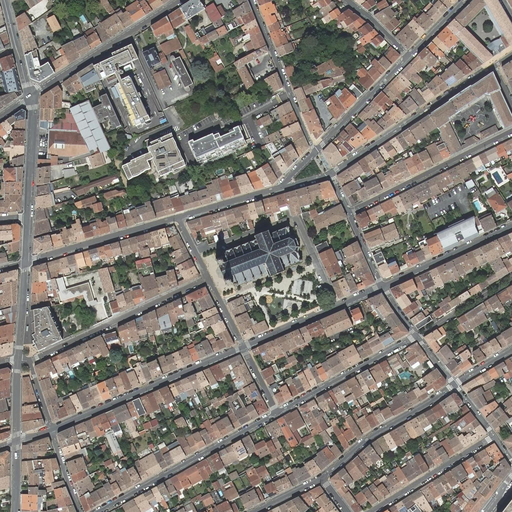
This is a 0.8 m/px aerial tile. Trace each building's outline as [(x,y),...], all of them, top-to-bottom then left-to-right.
[(43,0),(25,0),(31,8),(42,1),(43,0)] [(50,0),(45,0),(32,9),(38,18),(50,10),(49,9),(55,6),(50,0)] [(109,14),(110,13),(114,11),(109,3),(107,0),(100,0),(104,6),(109,14)] [(131,6),(126,9),(127,11),(135,22),(146,15),(138,2),(137,1),(136,0),(130,0),(133,5),(131,6)] [(137,0),(137,1),(138,2),(146,15),(153,11),(144,0),(137,0)] [(144,0),(153,11),(164,4),(161,0),(144,0)] [(200,0),(192,0),(180,8),(188,20),(205,9),(203,5),(200,0)] [(320,4),(323,8),(332,2),(330,0),(321,0),(317,3),(314,4),(312,6),(314,8),(320,4)] [(368,10),(376,5),(372,0),(369,0),(361,5),(368,10)] [(431,3),(427,0),(426,0),(430,4),(423,11),(425,14),(434,22),(442,14),(431,3)] [(447,9),(438,0),(433,0),(431,3),(442,14),(447,9)] [(448,0),(438,0),(447,9),(452,4),(448,0)] [(499,48),(501,52),(506,48),(511,44),(511,24),(497,0),(473,0),(447,27),(456,36),(464,28),(460,24),(484,1),(486,5),(505,36),(502,37),(500,38),(501,39),(503,42),(499,44),(499,45),(498,46),(498,47),(498,48),(499,48)] [(239,18),(252,11),(248,1),(241,5),(239,7),(234,10),(239,18)] [(389,7),(387,3),(386,4),(384,1),(377,5),(380,10),(381,9),(382,11),(383,10),(389,7)] [(460,24),(464,28),(484,7),(486,5),(484,1),(460,24)] [(270,14),(275,12),(274,10),(275,9),(274,4),(272,5),(271,2),(260,6),(264,17),(270,14)] [(326,16),(338,8),(333,2),(332,2),(323,8),(322,9),(326,16)] [(213,4),(205,9),(213,22),(221,18),(227,14),(221,4),(216,8),(213,4)] [(505,36),(486,5),(484,7),(502,37),(505,36)] [(382,11),(374,15),(385,26),(395,16),(398,13),(397,11),(395,13),(391,9),(392,7),(391,6),(389,7),(383,10),(382,11)] [(116,14),(125,28),(135,22),(127,11),(125,13),(123,13),(122,12),(122,11),(120,8),(116,11),(117,12),(115,13),(116,14)] [(167,16),(174,29),(188,20),(180,8),(167,16)] [(333,19),(334,19),(339,16),(341,14),(338,8),(326,16),(324,17),(327,20),(331,17),(333,19)] [(344,20),(354,13),(349,9),(341,14),(339,16),(334,19),(338,25),(342,22),(344,20)] [(102,25),(110,38),(125,28),(116,14),(115,13),(114,11),(110,13),(111,15),(112,16),(112,17),(110,18),(109,19),(108,19),(102,23),(101,24),(102,25)] [(240,25),(255,17),(252,11),(239,18),(237,19),(240,25)] [(409,14),(407,12),(399,20),(400,20),(402,22),(403,20),(409,14)] [(29,25),(32,23),(31,21),(26,14),(25,13),(16,19),(19,32),(28,26),(29,25)] [(348,26),(360,18),(354,13),(344,20),(348,26)] [(270,14),(264,17),(268,26),(277,22),(274,15),(271,17),(270,14)] [(416,22),(425,31),(434,22),(425,14),(420,18),(416,22)] [(167,37),(175,33),(174,29),(167,16),(151,27),(156,37),(164,33),(167,37)] [(395,16),(385,26),(391,32),(402,22),(400,20),(399,22),(395,18),(396,17),(395,16)] [(225,25),(221,18),(213,22),(214,24),(217,29),(224,26),(225,25)] [(359,30),(368,23),(360,18),(348,26),(349,28),(351,27),(355,32),(357,30),(359,30)] [(413,20),(413,19),(412,21),(414,23),(410,27),(419,37),(425,31),(416,22),(413,20)] [(245,31),(245,33),(258,26),(256,20),(245,25),(243,26),(243,28),(246,27),(247,29),(245,31)] [(280,30),(284,28),(281,21),(277,22),(268,26),(271,33),(280,30)] [(359,40),(362,38),(365,36),(374,30),(368,23),(359,30),(360,32),(362,32),(364,35),(361,36),(358,38),(359,40)] [(214,24),(195,34),(198,39),(207,35),(216,30),(217,29),(214,24)] [(102,43),(110,38),(102,25),(100,26),(97,28),(96,29),(95,30),(95,31),(102,43)] [(410,27),(408,25),(402,31),(414,43),(419,37),(410,27)] [(29,28),(28,26),(19,32),(22,44),(25,56),(32,52),(37,50),(38,49),(37,45),(36,44),(36,42),(34,37),(33,36),(29,28)] [(195,34),(191,26),(186,29),(194,43),(196,43),(197,46),(201,44),(198,39),(195,34)] [(217,29),(216,30),(219,36),(227,31),(224,26),(217,29)] [(245,40),(251,37),(260,32),(258,26),(245,33),(247,35),(243,37),(245,40)] [(456,36),(447,27),(442,32),(456,45),(457,44),(454,41),(458,38),(456,36)] [(91,50),(102,43),(95,31),(95,30),(94,28),(92,30),(89,31),(85,34),(83,35),(84,36),(85,38),(91,50)] [(482,59),(488,52),(485,49),(464,28),(456,36),(458,38),(471,51),(477,57),(478,55),(482,59)] [(216,30),(207,35),(210,41),(219,36),(216,30)] [(280,30),(271,33),(273,40),(283,37),(280,30)] [(362,44),(364,46),(369,42),(380,35),(374,30),(365,36),(362,38),(364,40),(365,42),(362,44)] [(10,42),(7,31),(0,34),(0,40),(3,46),(10,42)] [(414,43),(402,31),(401,32),(400,32),(396,36),(396,37),(407,49),(414,43)] [(252,41),(256,51),(266,46),(260,32),(251,37),(252,41)] [(454,48),(456,45),(442,32),(437,37),(450,49),(453,47),(454,48)] [(198,39),(201,44),(201,45),(204,50),(206,49),(203,44),(210,41),(207,35),(198,39)] [(380,35),(369,42),(372,45),(374,44),(378,47),(385,40),(380,35)] [(79,36),(72,39),(73,41),(74,43),(81,57),(91,50),(85,38),(84,36),(80,37),(79,36)] [(287,39),(285,36),(283,37),(273,40),(277,48),(284,45),(283,41),(287,39)] [(165,55),(182,47),(177,37),(168,41),(160,45),(163,52),(164,53),(164,54),(165,55)] [(450,49),(437,37),(432,42),(442,52),(446,48),(448,51),(450,49)] [(498,54),(501,52),(499,48),(498,48),(498,47),(498,46),(499,45),(499,44),(503,42),(501,39),(499,39),(495,40),(492,42),(488,45),(485,49),(488,52),(491,50),(491,49),(492,49),(493,49),(494,49),(495,50),(496,50),(498,54)] [(63,46),(61,47),(62,49),(70,64),(81,57),(74,43),(73,41),(71,42),(71,43),(64,47),(63,46)] [(251,54),(256,51),(252,41),(244,46),(246,50),(248,49),(251,54)] [(444,55),(442,52),(432,42),(426,48),(435,57),(438,54),(440,56),(441,58),(444,55)] [(281,59),(287,57),(286,55),(294,51),(293,50),(296,49),(294,43),(291,44),(291,43),(284,45),(277,48),(280,57),(281,59)] [(100,64),(94,66),(101,80),(106,78),(118,72),(121,71),(119,67),(133,61),(139,59),(132,45),(127,47),(113,54),(111,55),(109,60),(100,64)] [(240,72),(249,89),(254,86),(255,85),(251,78),(248,72),(244,65),(269,52),(266,46),(256,51),(251,54),(235,62),(238,69),(240,72)] [(363,46),(357,50),(361,54),(366,49),(363,46)] [(384,57),(392,64),(400,56),(392,47),(390,48),(391,49),(385,56),(384,54),(383,56),(384,57)] [(143,53),(151,70),(154,69),(152,66),(161,63),(158,56),(154,48),(143,53)] [(435,57),(426,48),(418,56),(426,65),(429,67),(431,69),(433,67),(430,65),(434,61),(437,63),(438,61),(437,59),(436,59),(436,58),(435,57)] [(50,64),(55,73),(70,64),(62,49),(60,50),(61,53),(63,57),(60,58),(56,61),(50,64)] [(493,57),(498,54),(496,50),(495,50),(494,49),(493,49),(492,49),(491,49),(491,50),(488,52),(482,59),(478,55),(477,57),(483,63),(493,57)] [(41,67),(37,50),(32,52),(25,56),(31,79),(40,83),(55,73),(50,64),(49,62),(44,66),(41,67)] [(478,67),(483,63),(477,57),(471,51),(466,56),(478,67)] [(151,71),(151,70),(143,53),(151,71)] [(167,61),(165,55),(164,54),(164,53),(159,55),(162,62),(163,63),(167,61)] [(16,67),(13,54),(0,59),(0,62),(0,63),(0,72),(0,73),(1,73),(16,67)] [(217,55),(209,60),(216,73),(222,69),(224,68),(217,55)] [(472,71),(478,67),(466,56),(466,55),(465,56),(464,56),(462,58),(460,57),(459,58),(460,59),(461,60),(472,71)] [(426,65),(418,56),(410,64),(418,72),(419,73),(426,65)] [(180,57),(171,61),(185,88),(193,84),(180,57)] [(375,59),(386,70),(392,64),(384,57),(380,61),(378,59),(377,58),(375,59)] [(319,74),(322,80),(331,78),(343,75),(344,74),(345,74),(346,71),(344,67),(341,66),(339,67),(335,58),(328,61),(322,64),(322,65),(316,68),(315,66),(310,68),(313,74),(315,73),(316,75),(319,74)] [(375,68),(382,75),(386,70),(375,59),(370,64),(372,65),(373,67),(375,68)] [(465,75),(472,71),(461,60),(460,59),(456,63),(454,64),(465,75)] [(511,60),(502,67),(511,89),(511,60)] [(350,69),(353,72),(364,68),(358,62),(357,63),(350,69)] [(458,80),(465,75),(454,64),(453,63),(452,64),(454,67),(451,70),(449,67),(447,69),(458,80)] [(94,66),(93,64),(77,74),(82,85),(83,86),(83,87),(86,93),(96,88),(94,83),(101,80),(94,66)] [(418,72),(410,64),(405,68),(417,79),(418,77),(419,76),(416,73),(418,72)] [(292,65),(285,68),(289,78),(296,75),(296,74),(294,69),(292,65)] [(2,83),(3,83),(18,78),(16,67),(1,73),(3,82),(1,82),(2,83)] [(367,70),(366,71),(367,72),(375,81),(382,75),(375,68),(373,67),(369,71),(367,70)] [(417,79),(405,68),(401,73),(408,81),(410,79),(413,82),(414,82),(416,81),(418,84),(421,82),(418,79),(418,80),(417,79)] [(448,87),(458,80),(447,69),(446,69),(445,70),(446,72),(441,77),(440,75),(438,77),(448,87)] [(171,83),(165,70),(154,75),(159,88),(171,83)] [(366,71),(366,70),(357,79),(359,81),(367,72),(366,71)] [(275,92),(283,88),(277,72),(265,79),(267,85),(268,86),(269,87),(272,86),(275,92)] [(359,81),(367,90),(375,81),(367,72),(359,81)] [(401,73),(396,77),(406,87),(410,82),(408,81),(401,73)] [(430,115),(437,126),(441,132),(440,134),(442,138),(450,156),(462,150),(472,145),(469,139),(465,141),(467,144),(461,147),(448,121),(449,121),(447,118),(487,91),(489,94),(503,125),(505,128),(511,124),(511,115),(492,73),(472,87),(471,87),(469,88),(469,89),(463,92),(457,96),(452,100),(452,99),(450,101),(450,102),(431,115),(430,115)] [(77,74),(69,79),(77,90),(78,89),(80,88),(80,89),(83,87),(83,86),(82,85),(77,74)] [(322,80),(320,81),(323,87),(324,89),(328,87),(330,86),(334,85),(333,83),(339,81),(339,82),(341,81),(342,80),(341,79),(347,78),(344,75),(343,75),(331,78),(322,80)] [(128,77),(124,79),(122,80),(123,82),(117,84),(136,126),(142,124),(142,125),(146,124),(145,122),(150,120),(140,98),(142,97),(140,93),(138,94),(136,89),(141,87),(136,76),(129,79),(128,77)] [(442,91),(448,87),(438,76),(432,81),(433,81),(442,91)] [(396,77),(391,83),(399,90),(401,92),(404,90),(407,93),(410,91),(407,88),(406,87),(396,77)] [(3,83),(5,89),(7,89),(11,87),(17,86),(20,85),(18,78),(3,83)] [(63,83),(72,96),(78,92),(77,90),(69,79),(63,83)] [(294,91),(307,85),(307,84),(305,80),(292,85),(294,91)] [(323,87),(320,81),(314,83),(313,83),(307,85),(294,91),(299,102),(305,100),(304,96),(323,87)] [(435,96),(442,91),(433,81),(429,85),(427,83),(425,84),(429,88),(435,96)] [(399,90),(391,83),(387,87),(397,97),(399,99),(400,100),(401,99),(403,98),(399,94),(401,92),(399,90)] [(363,94),(353,84),(347,90),(357,99),(363,94)] [(7,89),(5,89),(6,92),(6,95),(8,94),(12,93),(15,92),(18,91),(21,90),(21,88),(20,85),(17,86),(11,88),(7,89)] [(41,97),(41,108),(53,109),(55,109),(61,109),(62,97),(60,97),(60,92),(62,91),(58,86),(41,96),(41,97)] [(397,97),(387,87),(382,92),(394,103),(394,104),(395,102),(396,102),(394,100),(397,97)] [(339,90),(335,94),(336,95),(346,110),(357,99),(347,90),(345,88),(341,92),(339,90)] [(419,107),(426,102),(417,91),(414,88),(413,90),(414,91),(411,93),(409,95),(410,96),(419,107)] [(426,102),(435,96),(429,88),(422,92),(420,89),(417,91),(426,102)] [(21,90),(18,91),(15,92),(12,93),(8,94),(6,95),(0,96),(0,99),(5,107),(19,97),(22,95),(22,94),(21,90)] [(486,96),(501,127),(503,125),(489,94),(487,91),(447,118),(449,121),(486,96)] [(394,103),(382,92),(374,100),(383,109),(384,110),(386,112),(387,110),(388,109),(384,104),(386,102),(391,106),(393,105),(394,103)] [(114,128),(121,125),(107,94),(100,97),(104,105),(93,110),(99,122),(109,117),(114,128)] [(336,95),(325,103),(330,111),(333,115),(337,120),(346,110),(336,95)] [(404,102),(401,99),(400,100),(401,101),(403,103),(411,112),(419,107),(410,96),(409,95),(408,96),(409,97),(404,102)] [(309,98),(305,100),(299,102),(304,113),(302,114),(311,133),(312,133),(316,140),(324,132),(309,98)] [(107,151),(111,149),(99,122),(93,110),(89,100),(84,102),(78,105),(74,107),(70,109),(69,109),(69,114),(65,114),(65,119),(60,119),(60,122),(54,122),(54,121),(52,121),(52,122),(48,122),(48,121),(40,120),(40,127),(49,130),(48,160),(38,159),(38,168),(51,166),(65,164),(85,158),(89,156),(96,154),(102,152),(107,151)] [(383,109),(374,100),(369,105),(376,112),(378,114),(379,115),(380,114),(384,110),(383,109)] [(294,112),(289,101),(271,112),(273,114),(278,111),(280,115),(277,117),(279,119),(281,118),(294,112)] [(403,103),(401,101),(400,103),(401,104),(398,108),(406,115),(411,112),(403,103)] [(395,105),(394,104),(394,103),(393,105),(395,107),(389,113),(387,110),(386,112),(387,113),(396,122),(406,115),(398,108),(395,105)] [(376,112),(369,105),(363,111),(371,118),(372,119),(374,121),(375,119),(376,118),(373,115),(376,112)] [(41,108),(40,120),(48,121),(48,122),(52,122),(52,121),(54,121),(55,109),(53,109),(41,108)] [(7,120),(11,126),(16,122),(25,119),(26,111),(23,109),(7,120)] [(377,135),(383,130),(376,123),(375,124),(373,126),(371,123),(370,124),(367,121),(371,118),(363,111),(358,116),(364,122),(369,126),(377,135)] [(298,122),(294,112),(281,118),(285,128),(298,122)] [(396,122),(387,113),(383,117),(380,114),(379,115),(382,118),(389,126),(396,122)] [(268,115),(257,121),(259,126),(263,124),(264,127),(272,122),(268,115)] [(429,115),(419,122),(427,133),(437,126),(430,115),(429,115)] [(383,130),(389,126),(382,118),(378,122),(375,119),(374,121),(376,123),(383,130)] [(16,129),(13,129),(14,129),(13,130),(16,131),(25,131),(25,119),(16,122),(16,129)] [(13,128),(11,126),(7,120),(1,124),(6,133),(11,129),(13,131),(13,130),(14,129),(13,129),(13,128)] [(285,137),(286,136),(287,135),(301,129),(298,122),(285,128),(282,130),(283,132),(285,137)] [(367,141),(377,135),(369,126),(364,122),(363,124),(362,125),(361,125),(360,125),(359,126),(360,126),(360,128),(359,129),(358,128),(357,129),(367,141)] [(419,122),(409,128),(417,141),(427,133),(419,122)] [(355,149),(367,141),(357,129),(356,129),(351,123),(340,134),(346,140),(355,149)] [(6,133),(1,124),(0,124),(0,135),(1,137),(5,134),(7,137),(9,136),(7,133),(6,133)] [(485,131),(488,137),(498,132),(495,126),(485,131)] [(241,131),(239,127),(234,129),(235,131),(225,135),(224,132),(215,135),(213,132),(193,141),(193,140),(188,142),(199,165),(247,145),(241,131)] [(409,128),(402,133),(410,146),(412,145),(411,142),(414,141),(415,143),(418,142),(417,141),(409,128)] [(291,141),(292,143),(295,141),(304,136),(301,129),(287,135),(289,138),(292,136),(294,139),(291,141)] [(24,146),(25,131),(16,131),(13,130),(13,131),(13,133),(11,135),(15,139),(15,141),(7,141),(6,144),(4,147),(11,147),(11,144),(14,144),(15,145),(24,146)] [(268,136),(264,138),(267,145),(272,142),(288,168),(294,163),(291,158),(287,152),(286,151),(283,146),(279,139),(281,138),(279,134),(278,131),(268,136)] [(469,139),(472,145),(488,137),(485,131),(469,139)] [(395,137),(404,150),(410,146),(402,133),(395,137)] [(162,176),(185,166),(180,157),(179,152),(177,148),(175,148),(173,144),(175,143),(172,139),(171,134),(154,141),(152,138),(146,140),(149,147),(150,147),(152,151),(144,155),(145,156),(136,160),(136,159),(131,161),(132,164),(123,168),(128,178),(133,177),(139,179),(143,174),(148,173),(152,172),(150,165),(156,163),(162,176)] [(350,153),(355,149),(346,140),(340,134),(336,138),(341,143),(342,144),(338,147),(337,146),(336,147),(335,146),(332,143),(323,151),(323,152),(330,165),(331,165),(343,157),(350,153)] [(291,158),(294,163),(299,158),(292,146),(291,143),(286,136),(285,137),(281,138),(279,139),(283,146),(286,151),(287,152),(291,158)] [(295,145),(292,146),(299,158),(309,148),(309,147),(304,136),(295,141),(297,144),(298,145),(297,146),(296,144),(295,145)] [(403,151),(404,150),(395,137),(389,141),(397,153),(402,150),(403,151)] [(450,156),(442,138),(440,139),(441,141),(437,142),(438,144),(436,144),(443,159),(450,156)] [(511,146),(509,140),(502,144),(506,153),(510,151),(511,155),(511,146)] [(392,156),(397,153),(389,141),(383,146),(391,157),(392,160),(394,159),(392,156)] [(272,142),(267,145),(266,145),(275,161),(276,163),(283,174),(288,168),(272,142)] [(11,160),(12,160),(24,156),(24,146),(15,145),(14,144),(11,144),(11,147),(12,147),(11,157),(10,157),(11,160)] [(436,144),(426,150),(433,164),(443,159),(436,144)] [(502,144),(496,147),(501,157),(504,155),(506,159),(509,157),(506,153),(502,144)] [(383,146),(377,150),(385,163),(387,161),(387,160),(391,157),(383,146)] [(496,147),(485,152),(491,162),(494,165),(499,163),(501,161),(500,160),(499,161),(498,159),(501,157),(496,147)] [(377,150),(371,154),(378,166),(379,167),(386,163),(385,163),(377,150)] [(418,154),(425,168),(433,164),(426,150),(418,154)] [(255,157),(252,151),(246,154),(249,160),(255,157)] [(106,164),(102,152),(96,154),(89,156),(92,168),(106,164)] [(411,157),(418,172),(425,168),(418,154),(417,152),(416,152),(417,154),(413,156),(411,152),(409,153),(411,157)] [(485,152),(479,155),(484,165),(486,170),(491,167),(490,165),(489,166),(487,163),(491,162),(485,152)] [(371,154),(364,158),(372,170),(377,167),(378,168),(379,167),(378,166),(371,154)] [(479,155),(471,159),(476,169),(481,167),(482,169),(480,170),(481,172),(486,170),(484,165),(479,155)] [(10,166),(10,168),(23,168),(24,156),(12,160),(13,166),(10,166)] [(404,161),(411,175),(418,172),(411,157),(406,160),(404,157),(402,158),(404,161)] [(364,158),(358,162),(366,174),(367,176),(372,173),(373,174),(375,174),(372,170),(364,158)] [(471,159),(463,163),(469,173),(475,170),(476,172),(477,171),(476,169),(471,159)] [(396,164),(404,179),(411,175),(404,161),(396,164)] [(4,162),(0,163),(0,166),(1,166),(1,170),(4,170),(4,176),(0,176),(0,180),(1,180),(1,182),(2,182),(4,182),(23,182),(23,168),(10,168),(6,168),(4,168),(4,162)] [(347,169),(355,180),(356,180),(355,177),(362,173),(364,175),(366,174),(358,162),(347,169)] [(283,174),(276,163),(276,164),(272,166),(271,164),(269,165),(278,179),(283,174)] [(463,163),(455,167),(462,183),(464,182),(463,179),(468,176),(470,175),(469,173),(463,163)] [(269,165),(268,164),(261,167),(262,168),(272,184),(273,184),(278,179),(269,165)] [(396,164),(389,168),(390,170),(396,183),(404,179),(396,164)] [(38,172),(37,184),(44,184),(46,184),(50,183),(51,183),(51,171),(51,170),(51,166),(38,168),(38,172)] [(75,167),(64,169),(65,176),(76,175),(75,167)] [(455,167),(448,171),(453,182),(455,185),(460,183),(461,185),(463,184),(462,183),(455,167)] [(265,186),(272,184),(262,168),(256,171),(265,186)] [(337,178),(342,188),(355,180),(347,169),(338,175),(337,178)] [(390,170),(383,174),(389,186),(396,183),(390,170)] [(248,172),(245,173),(246,174),(254,190),(265,186),(256,171),(251,173),(250,171),(248,171),(248,172)] [(448,171),(441,174),(447,186),(453,182),(448,171)] [(382,172),(375,175),(376,176),(383,189),(389,186),(383,174),(382,172)] [(116,174),(75,188),(76,191),(77,190),(78,194),(85,192),(89,191),(91,188),(100,185),(103,186),(112,183),(113,180),(118,178),(116,174)] [(242,193),(254,190),(246,174),(244,175),(245,177),(239,179),(238,177),(236,177),(242,193)] [(441,174),(434,178),(441,192),(442,194),(444,193),(442,189),(445,187),(446,188),(448,188),(447,186),(441,174)] [(366,181),(363,182),(364,184),(365,187),(370,196),(376,193),(383,189),(376,176),(373,177),(374,179),(367,182),(366,181)] [(234,196),(242,193),(236,177),(228,180),(234,196)] [(355,180),(342,188),(347,197),(351,195),(353,194),(354,193),(361,189),(358,184),(361,182),(363,185),(364,184),(363,182),(360,177),(356,180),(355,180)] [(228,180),(228,179),(221,181),(220,178),(217,179),(218,179),(224,198),(234,196),(228,180)] [(434,178),(427,181),(434,196),(435,198),(437,197),(436,195),(441,192),(434,178)] [(216,183),(207,186),(208,188),(212,202),(224,198),(218,179),(215,180),(216,183)] [(329,181),(319,184),(323,199),(329,197),(331,202),(334,200),(338,198),(329,181)] [(427,181),(420,185),(427,199),(434,196),(427,181)] [(22,194),(23,182),(4,182),(2,182),(2,192),(1,192),(1,194),(5,194),(22,194)] [(53,192),(53,194),(54,194),(54,191),(52,182),(51,183),(50,183),(46,184),(46,186),(49,185),(51,193),(53,192)] [(37,188),(37,197),(53,194),(53,192),(51,193),(49,185),(46,186),(46,184),(44,184),(37,184),(37,188)] [(319,184),(307,187),(311,202),(313,201),(312,197),(318,195),(320,200),(323,199),(319,184)] [(420,185),(413,188),(421,205),(422,204),(424,204),(423,203),(422,203),(421,202),(427,199),(420,185)] [(307,187),(296,190),(300,207),(312,204),(311,202),(307,187)] [(362,200),(370,196),(365,187),(361,189),(354,193),(355,194),(356,194),(358,193),(362,200)] [(202,205),(212,202),(208,188),(197,192),(202,205)] [(413,188),(406,192),(413,206),(417,204),(419,207),(423,206),(422,204),(421,205),(413,188)] [(127,194),(124,189),(119,191),(116,190),(112,191),(106,193),(107,200),(110,200),(119,197),(123,195),(127,194)] [(485,196),(497,213),(507,206),(496,189),(485,196)] [(194,207),(202,205),(197,192),(196,191),(195,192),(194,190),(188,192),(189,194),(194,207)] [(296,190),(285,194),(289,208),(291,216),(301,214),(302,213),(300,207),(296,190)] [(184,210),(194,207),(189,194),(188,192),(185,193),(186,195),(186,198),(180,200),(181,201),(184,210)] [(406,192),(399,195),(406,210),(410,208),(412,211),(415,209),(413,206),(406,192)] [(176,212),(184,210),(181,201),(180,200),(180,197),(178,193),(175,194),(176,197),(171,199),(176,212)] [(21,211),(22,194),(5,194),(5,201),(0,200),(0,213),(5,213),(21,211)] [(36,199),(36,210),(47,207),(51,206),(55,205),(54,196),(53,194),(37,197),(36,199)] [(285,194),(276,196),(281,211),(286,209),(289,208),(285,194)] [(399,195),(392,199),(396,207),(398,212),(399,213),(400,215),(401,214),(400,212),(404,211),(405,213),(407,212),(406,211),(406,210),(399,195)] [(273,213),(281,211),(276,196),(269,198),(273,213)] [(77,210),(85,207),(93,205),(96,204),(94,197),(87,199),(75,203),(77,210)] [(167,215),(176,212),(171,199),(170,197),(162,200),(167,215)] [(269,198),(262,200),(266,215),(268,214),(271,213),(271,216),(270,217),(272,223),(275,221),(274,216),(274,215),(273,213),(269,198)] [(313,218),(313,219),(318,229),(347,217),(344,212),(341,205),(338,198),(334,200),(337,206),(323,213),(317,216),(313,218)] [(392,215),(396,213),(394,208),(396,207),(392,199),(386,202),(392,215)] [(156,218),(167,215),(162,200),(151,204),(156,218)] [(262,200),(254,202),(259,217),(264,216),(266,215),(262,200)] [(96,204),(93,205),(93,208),(95,212),(96,212),(104,210),(101,202),(97,203),(96,204)] [(144,222),(156,218),(151,204),(151,202),(147,204),(140,206),(136,207),(137,209),(144,222)] [(254,202),(247,205),(252,220),(259,217),(254,202)] [(386,202),(380,205),(384,213),(387,211),(388,213),(389,212),(391,217),(393,216),(392,215),(386,202)] [(247,205),(240,207),(244,221),(244,222),(246,221),(246,219),(247,218),(249,225),(250,230),(251,230),(254,229),(253,224),(252,220),(247,205)] [(380,205),(372,209),(377,219),(378,219),(379,218),(378,217),(380,216),(381,215),(384,214),(384,213),(380,205)] [(36,210),(35,222),(48,218),(50,218),(48,209),(51,208),(52,208),(51,206),(47,207),(36,210)] [(415,209),(412,211),(413,214),(425,209),(424,207),(423,206),(419,207),(415,209)] [(240,207),(233,209),(237,223),(237,225),(240,233),(243,232),(240,222),(244,221),(240,207)] [(135,224),(144,222),(137,209),(130,212),(131,213),(135,224)] [(233,209),(224,211),(229,227),(229,228),(230,229),(231,229),(230,227),(237,225),(237,223),(233,209)] [(313,209),(308,211),(310,215),(312,219),(313,219),(313,218),(317,216),(314,209),(313,209)] [(372,209),(366,212),(370,221),(371,220),(373,219),(374,219),(375,218),(376,220),(377,219),(372,209)] [(224,211),(218,213),(222,227),(222,229),(229,227),(224,211)] [(274,216),(275,221),(279,220),(277,214),(281,212),(281,211),(273,213),(274,215),(274,216)] [(356,217),(362,231),(369,228),(366,223),(370,221),(366,212),(356,217)] [(127,227),(135,224),(131,213),(123,215),(124,218),(127,227)] [(218,213),(211,215),(215,229),(216,232),(219,231),(222,240),(225,239),(223,232),(223,230),(222,229),(222,227),(218,213)] [(479,234),(497,226),(491,213),(481,217),(480,215),(477,216),(475,217),(475,227),(478,234),(479,234)] [(119,229),(127,227),(124,218),(123,215),(123,214),(115,217),(116,218),(119,229)] [(211,215),(201,218),(206,237),(208,236),(207,232),(215,229),(211,215)] [(475,235),(478,234),(475,227),(475,217),(477,216),(476,215),(467,219),(436,233),(438,237),(444,250),(461,242),(460,240),(462,240),(462,239),(463,239),(463,238),(465,236),(467,239),(475,235)] [(106,218),(107,221),(111,231),(119,229),(116,218),(115,217),(115,216),(113,216),(112,217),(110,217),(106,218)] [(52,231),(60,229),(59,227),(59,226),(51,229),(48,218),(35,222),(35,236),(41,234),(46,233),(49,232),(52,231)] [(187,223),(192,233),(196,231),(200,229),(203,237),(206,237),(201,218),(187,222),(187,223)] [(77,241),(85,239),(82,228),(80,219),(77,220),(78,223),(72,225),(77,241)] [(97,220),(97,219),(89,221),(91,226),(94,236),(101,234),(97,220)] [(99,219),(97,220),(101,234),(111,231),(107,221),(101,223),(100,220),(99,219)] [(394,223),(364,235),(370,248),(399,236),(394,223)] [(0,225),(0,245),(1,245),(2,245),(7,244),(20,240),(21,227),(18,224),(0,225)] [(71,243),(77,241),(72,225),(66,227),(71,243)] [(85,239),(94,236),(91,226),(82,228),(85,239)] [(174,226),(165,229),(167,235),(172,233),(174,236),(179,234),(174,226)] [(227,285),(227,286),(229,286),(228,285),(232,283),(232,284),(233,284),(234,285),(235,286),(237,285),(238,286),(239,286),(238,285),(245,282),(246,283),(247,282),(253,279),(254,280),(255,279),(261,276),(262,277),(263,276),(263,275),(265,274),(269,273),(270,275),(269,275),(270,277),(271,276),(271,277),(273,276),(277,274),(279,274),(278,273),(283,272),(285,272),(285,271),(285,269),(285,267),(284,267),(289,265),(290,266),(291,265),(294,263),(294,264),(295,263),(299,261),(300,262),(302,261),(302,260),(302,259),(301,258),(300,258),(298,253),(299,252),(298,252),(299,247),(300,247),(300,246),(299,246),(299,245),(297,240),(296,239),(297,238),(296,238),(291,235),(292,235),(291,234),(289,229),(290,228),(289,226),(288,226),(287,226),(286,228),(282,229),(281,229),(278,231),(277,230),(276,230),(276,231),(271,233),(271,232),(270,231),(270,230),(269,230),(268,230),(267,230),(267,231),(263,233),(262,232),(261,233),(257,235),(256,234),(255,235),(255,236),(254,236),(255,238),(256,239),(250,242),(249,241),(248,242),(241,245),(241,244),(240,245),(240,246),(233,248),(233,247),(232,248),(232,249),(225,251),(224,251),(224,252),(223,253),(222,254),(222,256),(221,256),(221,257),(218,258),(217,258),(216,258),(216,259),(216,261),(217,260),(218,264),(218,266),(219,265),(219,266),(220,266),(224,278),(224,279),(223,279),(224,281),(225,280),(226,284),(226,286),(227,285)] [(64,245),(71,243),(66,227),(62,228),(60,229),(60,230),(63,229),(64,231),(61,232),(61,233),(64,245)] [(165,229),(158,231),(162,246),(164,245),(163,242),(166,241),(167,244),(169,244),(168,239),(167,235),(165,229)] [(158,231),(151,233),(154,246),(155,248),(162,246),(158,231)] [(54,248),(64,245),(61,233),(57,235),(56,234),(52,235),(50,235),(54,248)] [(151,233),(145,234),(148,244),(149,247),(149,248),(154,246),(151,233)] [(426,238),(425,238),(427,243),(433,256),(444,250),(438,237),(436,233),(434,234),(435,237),(428,241),(426,238)] [(34,254),(54,248),(50,235),(46,236),(42,237),(41,234),(35,236),(35,239),(34,253),(34,254)] [(145,234),(136,237),(142,257),(150,256),(150,258),(152,258),(151,254),(149,250),(149,248),(149,247),(144,249),(143,246),(148,244),(145,234)] [(182,240),(179,234),(174,236),(168,239),(169,244),(170,246),(182,240)] [(511,242),(508,235),(502,237),(511,253),(511,252),(511,242)] [(136,237),(129,239),(133,253),(138,251),(141,260),(143,260),(142,257),(136,237)] [(502,237),(497,240),(505,254),(506,255),(507,257),(511,254),(511,253),(502,237)] [(129,239),(119,242),(122,254),(123,256),(125,256),(133,254),(133,253),(129,239)] [(19,251),(20,240),(7,244),(9,253),(19,251)] [(182,240),(170,246),(170,247),(173,246),(176,251),(185,247),(182,240)] [(497,240),(491,242),(500,257),(505,254),(497,240)] [(327,241),(315,246),(319,254),(330,249),(327,241)] [(357,241),(354,243),(344,248),(348,258),(362,251),(357,241)] [(119,242),(110,245),(114,257),(122,254),(119,242)] [(480,247),(489,262),(496,273),(499,279),(509,273),(502,260),(501,259),(500,257),(491,242),(480,247)] [(420,246),(421,247),(426,259),(433,256),(427,243),(420,246)] [(110,245),(104,246),(107,259),(108,260),(109,263),(115,261),(114,258),(114,257),(110,245)] [(104,246),(97,248),(100,258),(101,261),(107,259),(104,246)] [(185,247),(176,251),(172,253),(173,255),(176,254),(178,258),(188,253),(185,247)] [(421,247),(414,250),(419,262),(426,259),(421,247)] [(472,251),(480,266),(489,262),(480,247),(472,251)] [(3,253),(2,248),(0,248),(0,263),(8,262),(6,254),(6,252),(3,253)] [(97,248),(89,251),(92,264),(93,265),(96,264),(95,262),(101,261),(100,258),(97,248)] [(330,249),(319,254),(325,268),(341,261),(345,259),(341,250),(334,253),(331,248),(330,249)] [(403,256),(408,267),(419,262),(414,250),(412,251),(412,250),(406,253),(407,254),(403,256)] [(89,251),(82,253),(86,266),(92,264),(89,251)] [(365,258),(362,251),(348,258),(345,259),(348,266),(350,265),(351,264),(353,263),(365,258)] [(472,251),(466,254),(473,268),(474,268),(477,266),(479,270),(481,268),(480,266),(472,251)] [(385,261),(381,252),(373,256),(382,276),(386,278),(392,275),(385,261)] [(82,253),(75,255),(79,268),(86,266),(82,253)] [(191,259),(188,253),(178,258),(175,259),(174,259),(173,260),(171,261),(172,262),(176,261),(178,266),(191,259)] [(466,254),(459,257),(466,271),(472,268),(473,268),(466,254)] [(75,255),(66,257),(69,268),(74,266),(76,273),(71,274),(72,275),(81,274),(80,271),(79,268),(75,255)] [(66,257),(60,259),(63,273),(65,273),(64,269),(67,268),(68,272),(70,271),(69,268),(66,257)] [(459,257),(452,261),(459,276),(467,272),(466,271),(459,257)] [(143,260),(141,260),(136,261),(137,265),(138,268),(142,285),(146,301),(160,294),(156,278),(150,258),(143,260)] [(354,271),(368,265),(365,258),(353,263),(355,267),(352,268),(352,270),(353,272),(354,271)] [(502,260),(509,273),(511,270),(511,265),(508,259),(507,258),(505,259),(504,259),(502,260)] [(50,278),(51,280),(55,279),(63,277),(64,277),(63,273),(60,259),(53,261),(46,263),(49,274),(50,278)] [(195,266),(191,259),(178,266),(180,270),(177,272),(177,271),(174,271),(175,276),(182,273),(195,266)] [(399,267),(395,260),(394,260),(395,262),(390,264),(389,262),(388,259),(385,261),(392,275),(400,271),(399,267)] [(341,261),(325,268),(329,278),(336,275),(342,272),(341,269),(344,267),(341,261)] [(452,261),(436,268),(444,284),(459,276),(452,261)] [(33,280),(33,283),(51,280),(50,278),(47,278),(46,274),(49,274),(46,263),(34,267),(33,267),(33,268),(33,280)] [(371,272),(368,265),(354,271),(355,273),(357,276),(357,278),(371,272)] [(198,273),(195,266),(182,273),(175,276),(176,278),(177,280),(179,279),(178,277),(183,275),(184,274),(186,278),(198,273)] [(101,269),(100,269),(106,288),(107,292),(110,303),(109,303),(113,316),(121,313),(117,300),(116,295),(115,293),(115,292),(113,287),(109,272),(108,268),(103,269),(101,269)] [(436,268),(429,271),(437,287),(444,284),(436,268)] [(174,269),(166,271),(167,275),(171,289),(178,286),(177,283),(177,280),(176,278),(175,276),(174,271),(174,269)] [(18,270),(0,274),(3,284),(18,280),(18,270)] [(429,271),(419,276),(425,289),(428,294),(431,293),(430,291),(437,287),(429,271)] [(375,281),(371,272),(357,278),(359,281),(355,283),(358,290),(375,282),(375,281)] [(200,276),(198,273),(186,278),(177,283),(178,286),(190,281),(199,276),(200,276)] [(351,274),(350,273),(346,275),(349,281),(347,282),(351,293),(358,290),(355,283),(354,279),(353,278),(352,278),(351,274)] [(487,278),(487,279),(490,284),(499,279),(496,273),(490,277),(487,278)] [(158,278),(156,278),(160,294),(171,289),(167,275),(165,276),(166,278),(158,280),(158,278)] [(419,276),(412,279),(417,289),(418,292),(421,298),(424,296),(421,291),(425,289),(419,276)] [(63,277),(55,279),(58,289),(59,293),(62,301),(69,299),(69,301),(85,297),(86,303),(94,301),(89,282),(66,289),(63,277)] [(351,293),(347,282),(345,278),(338,280),(345,295),(351,293)] [(51,280),(33,283),(32,295),(44,292),(56,290),(58,289),(55,279),(51,280)] [(412,279),(399,285),(406,295),(417,289),(412,279)] [(480,283),(476,286),(479,291),(490,284),(487,279),(480,283)] [(0,308),(5,307),(17,304),(17,292),(18,280),(3,284),(0,284),(0,308)] [(339,298),(345,295),(338,280),(332,283),(338,298),(339,298)] [(121,285),(122,289),(123,291),(128,309),(135,306),(130,288),(130,286),(123,289),(124,288),(123,284),(121,285)] [(146,301),(142,285),(130,288),(135,306),(146,301)] [(406,295),(399,285),(391,289),(391,291),(396,299),(406,295)] [(474,287),(467,291),(470,296),(479,291),(476,286),(474,287)] [(186,296),(181,298),(183,306),(191,302),(194,301),(209,294),(205,287),(186,296)] [(106,288),(103,289),(112,317),(113,316),(109,303),(110,303),(107,292),(106,288)] [(511,297),(507,289),(496,295),(505,310),(507,309),(503,303),(510,299),(511,301),(511,300),(511,297)] [(44,292),(32,295),(32,302),(48,299),(47,295),(53,294),(54,296),(56,298),(58,297),(57,293),(56,290),(44,292)] [(115,293),(116,295),(117,300),(121,313),(128,309),(123,291),(115,293)] [(467,291),(459,296),(462,301),(470,296),(467,291)] [(381,293),(368,299),(370,306),(369,306),(370,308),(368,309),(369,311),(371,310),(371,311),(373,310),(373,311),(375,310),(387,301),(382,293),(381,293)] [(216,307),(209,294),(194,301),(195,303),(198,302),(203,311),(199,313),(199,314),(202,313),(216,307)] [(406,295),(396,299),(397,301),(403,309),(412,304),(406,295)] [(496,295),(483,303),(490,315),(499,310),(501,313),(505,310),(496,295)] [(227,303),(231,310),(246,303),(247,302),(247,301),(245,302),(243,296),(237,299),(227,303)] [(445,305),(441,307),(444,312),(447,311),(451,308),(454,307),(462,301),(459,296),(451,301),(449,302),(445,305)] [(449,296),(443,300),(444,301),(445,305),(449,302),(451,301),(449,296)] [(181,298),(173,302),(177,314),(183,313),(185,323),(187,323),(186,320),(183,306),(181,298)] [(53,306),(55,305),(55,303),(52,304),(51,299),(48,299),(32,302),(31,310),(50,306),(53,306)] [(418,300),(412,304),(403,309),(406,314),(421,305),(418,300)] [(391,308),(387,301),(375,310),(373,311),(371,312),(373,316),(377,313),(380,311),(382,314),(379,315),(380,317),(382,320),(385,319),(394,312),(391,308)] [(173,302),(166,305),(171,325),(179,323),(177,314),(173,302)] [(191,302),(183,306),(186,320),(192,318),(197,315),(191,302)] [(483,303),(465,314),(468,320),(461,324),(465,330),(466,331),(491,317),(490,315),(483,303)] [(16,312),(17,306),(17,304),(5,307),(7,314),(16,312)] [(247,312),(243,304),(231,310),(235,318),(247,312)] [(166,305),(155,310),(161,329),(172,326),(171,325),(166,305)] [(406,314),(411,320),(424,311),(423,309),(421,311),(419,308),(421,306),(421,305),(406,314)] [(50,306),(31,310),(32,326),(34,347),(39,351),(63,340),(50,313),(52,313),(50,306)] [(219,314),(216,307),(202,313),(204,318),(200,319),(202,322),(219,314)] [(441,307),(436,311),(434,312),(437,317),(444,313),(444,312),(441,307)] [(353,317),(350,318),(353,325),(356,324),(355,321),(360,319),(361,321),(364,320),(359,308),(350,311),(353,317)] [(353,325),(350,318),(345,309),(333,314),(319,320),(325,332),(327,337),(353,326),(353,325)] [(428,310),(427,309),(424,311),(411,320),(415,325),(430,315),(427,311),(428,310)] [(155,310),(148,314),(152,326),(155,340),(157,347),(161,345),(160,343),(157,330),(160,330),(160,331),(161,331),(161,329),(155,310)] [(16,312),(7,314),(6,314),(8,320),(0,322),(0,326),(0,327),(9,325),(15,323),(16,312)] [(247,312),(235,318),(238,325),(252,318),(253,318),(252,316),(250,318),(247,312)] [(402,323),(394,312),(385,319),(392,328),(390,330),(391,331),(402,323)] [(437,317),(434,312),(430,315),(415,325),(420,332),(427,328),(425,325),(430,322),(436,318),(437,317)] [(148,314),(143,316),(147,333),(149,333),(151,342),(155,340),(152,326),(148,314)] [(222,320),(219,314),(202,322),(204,325),(199,327),(200,330),(203,329),(208,327),(209,327),(211,326),(222,320)] [(465,314),(457,319),(461,324),(468,320),(465,314)] [(143,316),(135,320),(140,340),(147,338),(148,341),(149,341),(147,333),(143,316)] [(186,320),(187,323),(188,327),(195,325),(192,318),(186,320)] [(252,318),(238,325),(242,331),(256,324),(257,324),(257,322),(256,321),(254,322),(252,318)] [(432,325),(437,321),(436,318),(430,322),(425,325),(427,328),(431,326),(432,325)] [(135,320),(128,323),(133,341),(133,342),(134,341),(136,342),(138,341),(139,340),(140,340),(135,320)] [(227,329),(222,320),(211,326),(216,335),(218,333),(227,329)] [(257,324),(256,324),(257,326),(259,325),(262,332),(269,329),(265,320),(257,324)] [(319,320),(306,326),(311,338),(321,333),(325,332),(319,320)] [(14,335),(15,323),(9,325),(0,327),(0,326),(0,338),(3,337),(14,335)] [(123,325),(118,328),(122,343),(124,343),(133,341),(128,323),(123,325)] [(409,333),(402,323),(391,331),(388,332),(394,341),(409,333)] [(256,324),(242,331),(244,335),(250,332),(252,336),(260,333),(257,326),(256,324)] [(306,326),(299,329),(307,346),(308,345),(307,342),(312,340),(311,338),(306,326)] [(424,337),(430,345),(435,341),(443,336),(446,334),(442,327),(424,337)] [(511,327),(501,334),(502,335),(508,345),(511,342),(511,327)] [(234,344),(227,329),(218,333),(221,339),(218,341),(217,338),(215,339),(220,350),(227,347),(234,344)] [(299,329),(292,332),(299,348),(303,346),(304,348),(307,347),(307,346),(299,329)] [(366,337),(367,339),(368,342),(374,352),(385,346),(377,333),(376,330),(373,332),(376,337),(377,339),(374,341),(373,338),(371,339),(369,336),(368,336),(366,337)] [(103,335),(102,335),(105,343),(118,339),(116,332),(106,335),(106,334),(105,334),(104,334),(103,334),(103,335)] [(292,332),(285,335),(293,352),(294,351),(293,350),(299,348),(292,332)] [(388,332),(387,333),(385,334),(384,332),(380,334),(379,333),(377,333),(385,346),(394,341),(388,332)] [(213,335),(212,333),(206,336),(207,338),(214,352),(220,350),(215,339),(213,335)] [(0,345),(14,342),(14,335),(3,337),(0,338),(0,345)] [(102,335),(95,339),(101,353),(103,356),(110,352),(109,350),(106,345),(105,343),(102,335)] [(285,335),(278,338),(284,352),(285,354),(285,355),(286,354),(284,350),(289,348),(289,349),(289,350),(291,353),(293,352),(285,335)] [(502,348),(508,345),(502,335),(501,336),(500,336),(497,337),(496,339),(495,339),(502,348)] [(495,339),(494,337),(493,337),(493,339),(488,342),(489,342),(495,352),(502,348),(495,339)] [(284,352),(278,338),(271,341),(277,355),(278,357),(285,354),(284,352)] [(95,339),(88,342),(94,356),(101,353),(95,339)] [(198,342),(194,343),(194,344),(200,359),(207,355),(201,342),(200,340),(199,339),(197,340),(198,342)] [(201,343),(207,355),(214,352),(208,340),(201,343)] [(441,349),(436,353),(445,365),(455,357),(468,349),(470,348),(471,347),(476,344),(474,342),(473,341),(473,340),(465,345),(456,351),(458,353),(454,355),(448,346),(449,344),(449,343),(441,349)] [(489,356),(492,354),(485,344),(483,342),(482,340),(479,342),(479,343),(481,346),(482,347),(489,356)] [(270,358),(271,361),(275,359),(274,357),(277,355),(271,341),(264,344),(270,358)] [(435,341),(430,345),(436,353),(441,349),(435,341)] [(13,353),(14,342),(0,345),(0,349),(2,357),(12,354),(12,353),(13,353)] [(88,342),(80,345),(86,359),(88,362),(95,359),(94,356),(88,342)] [(368,342),(362,346),(363,347),(367,356),(374,352),(368,342)] [(492,354),(495,352),(489,342),(488,343),(487,343),(486,344),(485,344),(492,354)] [(404,356),(407,359),(421,349),(419,346),(417,343),(405,349),(406,351),(407,350),(410,353),(404,356)] [(486,358),(489,356),(482,347),(481,346),(479,343),(477,345),(479,348),(486,358)] [(193,361),(200,359),(194,344),(187,347),(193,361)] [(261,353),(265,362),(266,362),(265,360),(270,358),(264,344),(258,347),(261,353)] [(80,345),(73,349),(79,362),(86,359),(80,345)] [(357,351),(354,345),(352,346),(353,348),(351,349),(350,347),(347,348),(348,350),(346,352),(345,350),(343,351),(351,365),(362,359),(357,351)] [(184,365),(193,361),(187,347),(187,346),(184,348),(185,350),(179,353),(184,365)] [(252,350),(254,356),(261,353),(258,347),(252,350)] [(362,359),(367,356),(363,347),(357,351),(362,359)] [(478,362),(486,358),(479,348),(474,351),(473,350),(471,347),(470,348),(473,352),(473,355),(478,362)] [(73,349),(66,352),(70,362),(72,365),(79,362),(73,349)] [(421,349),(407,359),(411,366),(413,368),(414,368),(420,365),(420,364),(428,358),(421,349)] [(471,356),(471,354),(468,349),(455,357),(445,365),(450,372),(459,365),(457,364),(463,360),(464,361),(467,359),(470,357),(471,357),(471,356)] [(345,368),(351,365),(343,351),(342,351),(337,354),(345,368)] [(66,352),(58,356),(64,369),(68,367),(67,363),(70,362),(66,352)] [(337,354),(336,352),(334,353),(336,355),(328,360),(327,357),(325,358),(327,361),(334,374),(345,368),(337,354)] [(179,353),(173,355),(178,368),(184,365),(179,353)] [(178,368),(173,355),(167,358),(166,358),(172,371),(178,368)] [(240,355),(229,360),(231,365),(232,367),(230,369),(230,370),(244,363),(240,355)] [(294,355),(287,359),(289,364),(291,362),(296,359),(294,355)] [(394,374),(395,375),(397,374),(394,368),(400,364),(402,368),(405,366),(403,362),(401,359),(398,360),(395,355),(386,360),(394,374)] [(58,356),(51,359),(57,374),(59,374),(58,372),(62,370),(63,372),(65,371),(64,369),(58,356)] [(165,356),(156,359),(156,360),(163,375),(172,371),(166,358),(165,356)] [(511,363),(509,358),(503,362),(506,366),(508,370),(506,371),(507,373),(509,372),(511,369),(511,363)] [(45,362),(52,377),(58,374),(57,374),(51,359),(45,362)] [(463,371),(473,366),(467,359),(464,361),(463,360),(457,364),(459,365),(450,372),(454,377),(462,370),(463,371)] [(154,379),(163,375),(156,360),(147,364),(154,379)] [(229,360),(219,364),(225,375),(228,373),(230,372),(231,372),(230,370),(230,369),(228,366),(231,365),(229,360)] [(392,375),(394,374),(386,360),(379,364),(387,378),(390,377),(388,373),(391,372),(392,375)] [(433,371),(436,369),(430,360),(427,363),(431,369),(429,370),(431,372),(433,371)] [(133,387),(140,384),(134,371),(133,369),(130,362),(130,361),(128,362),(133,372),(127,374),(133,387)] [(329,377),(334,374),(327,361),(321,364),(329,377)] [(35,367),(40,381),(52,377),(45,362),(35,367)] [(147,364),(147,362),(142,364),(141,362),(139,363),(140,366),(147,381),(154,379),(147,364)] [(503,362),(494,367),(500,377),(504,375),(505,374),(502,369),(504,368),(506,366),(503,362)] [(140,384),(147,381),(140,366),(139,363),(136,364),(138,367),(133,369),(134,371),(140,384)] [(233,379),(234,381),(249,373),(244,363),(230,370),(231,372),(233,371),(236,378),(233,379)] [(323,380),(329,377),(321,364),(321,363),(315,366),(316,368),(323,380)] [(219,364),(210,368),(216,381),(225,376),(225,375),(219,364)] [(262,371),(266,378),(272,375),(279,371),(278,369),(275,364),(273,365),(267,368),(262,371)] [(387,378),(379,364),(368,370),(377,386),(378,385),(377,383),(387,378)] [(494,367),(488,371),(493,380),(494,380),(494,379),(493,378),(496,376),(498,378),(500,377),(494,367)] [(0,380),(11,378),(11,370),(8,368),(0,369),(0,380)] [(210,368),(203,371),(209,384),(210,385),(211,385),(210,384),(216,381),(210,368)] [(309,368),(303,372),(311,387),(317,384),(311,371),(309,368)] [(317,384),(323,380),(316,368),(311,371),(317,384)] [(433,371),(422,378),(423,380),(425,379),(426,380),(424,381),(425,383),(427,382),(428,383),(426,384),(427,385),(426,385),(426,387),(442,376),(436,368),(436,369),(433,371)] [(378,388),(377,386),(368,370),(361,374),(368,387),(370,390),(375,388),(376,389),(378,388)] [(121,374),(120,375),(126,390),(133,387),(127,374),(126,371),(121,374)] [(203,371),(196,374),(205,391),(206,390),(204,387),(209,384),(203,371)] [(311,387),(303,372),(299,374),(298,371),(296,372),(298,376),(306,390),(311,387)] [(488,371),(481,375),(487,384),(493,380),(488,371)] [(249,373),(234,381),(235,382),(238,381),(241,387),(238,389),(239,391),(244,389),(254,383),(249,373)] [(196,374),(188,377),(194,390),(200,388),(205,398),(207,397),(206,396),(207,395),(205,391),(196,374)] [(355,377),(364,393),(367,392),(365,389),(368,387),(361,374),(355,377)] [(119,393),(126,390),(120,375),(113,378),(119,393)] [(272,375),(266,378),(268,383),(269,384),(275,380),(272,375)] [(475,379),(480,387),(481,387),(480,385),(484,383),(485,385),(487,384),(481,375),(475,379)] [(292,380),(299,393),(306,390),(298,376),(292,380)] [(427,392),(433,388),(435,391),(446,384),(446,381),(442,376),(426,387),(425,388),(427,392)] [(23,378),(23,406),(38,404),(29,377),(23,378)] [(52,377),(40,381),(43,391),(54,387),(56,386),(56,385),(56,384),(52,386),(50,379),(52,378),(52,377)] [(188,377),(181,380),(187,392),(189,396),(196,393),(195,392),(194,390),(188,377)] [(356,398),(364,393),(355,377),(346,382),(355,398),(356,398)] [(0,390),(10,388),(11,378),(0,380),(0,390)] [(113,378),(105,382),(112,397),(119,393),(113,378)] [(284,381),(285,382),(292,397),(299,393),(292,380),(291,378),(290,379),(289,378),(284,381)] [(462,387),(467,394),(480,387),(475,379),(462,386),(462,387)] [(181,380),(174,383),(183,400),(184,400),(187,398),(187,397),(189,396),(187,392),(181,380)] [(493,380),(487,384),(485,385),(483,386),(485,390),(494,385),(495,386),(498,385),(494,380),(493,380)] [(90,388),(97,403),(104,400),(97,385),(92,387),(90,382),(88,383),(89,384),(90,388)] [(97,385),(104,400),(112,397),(105,382),(97,385)] [(281,391),(286,401),(292,397),(285,382),(278,386),(281,391)] [(358,403),(355,398),(346,382),(338,386),(346,399),(347,402),(349,405),(355,402),(358,408),(360,407),(360,406),(359,404),(358,403)] [(413,390),(420,401),(424,399),(429,395),(427,392),(425,388),(421,391),(418,387),(416,383),(415,382),(413,383),(416,388),(413,390)] [(174,383),(167,386),(175,401),(177,404),(177,406),(179,405),(178,403),(181,401),(183,400),(174,383)] [(258,390),(254,383),(244,389),(245,392),(247,395),(250,394),(258,390)] [(84,390),(83,391),(90,406),(97,403),(90,388),(89,384),(83,387),(84,390)] [(167,386),(159,390),(167,404),(168,407),(169,410),(170,410),(172,409),(171,406),(170,406),(169,404),(172,403),(175,401),(167,386)] [(346,399),(338,386),(331,390),(337,400),(341,406),(342,405),(341,402),(346,399)] [(54,387),(43,391),(46,399),(57,395),(55,389),(54,387)] [(480,387),(467,394),(472,399),(484,392),(481,387),(480,387)] [(0,390),(0,399),(5,398),(10,397),(10,388),(0,390)] [(159,390),(154,392),(158,404),(163,402),(164,404),(165,405),(167,404),(159,390)] [(260,394),(258,390),(250,394),(252,397),(253,398),(255,397),(257,401),(262,398),(260,394)] [(337,400),(331,390),(328,392),(333,402),(337,400)] [(404,392),(412,406),(420,401),(413,390),(407,393),(406,391),(404,392)] [(484,392),(472,399),(479,409),(495,401),(489,390),(484,392)] [(77,394),(77,396),(83,409),(90,406),(83,391),(77,393),(77,394)] [(274,395),(279,404),(286,401),(281,391),(274,395)] [(154,392),(147,395),(151,406),(153,409),(156,408),(157,410),(160,408),(159,405),(158,404),(154,392)] [(234,394),(226,398),(232,408),(241,425),(252,419),(246,408),(239,395),(237,392),(234,394)] [(333,402),(328,392),(323,394),(329,404),(333,411),(335,410),(337,408),(336,406),(333,402)] [(404,392),(398,395),(406,409),(412,406),(404,392)] [(70,393),(68,394),(69,395),(70,399),(76,412),(83,409),(77,396),(72,398),(70,393)] [(454,393),(451,395),(458,406),(463,403),(456,394),(454,393)] [(329,404),(323,394),(317,398),(323,410),(325,409),(323,407),(329,404)] [(63,402),(63,400),(62,398),(61,397),(58,399),(57,395),(46,399),(48,406),(58,403),(57,402),(61,400),(62,402),(63,402)] [(69,415),(76,412),(70,399),(69,395),(62,398),(63,400),(63,402),(66,406),(69,415)] [(151,410),(153,410),(151,406),(147,395),(140,398),(145,411),(151,409),(151,410)] [(392,399),(393,401),(400,412),(406,409),(398,395),(392,399)] [(451,395),(445,399),(452,410),(454,412),(460,408),(458,406),(451,395)] [(495,401),(498,404),(507,396),(506,395),(495,401)] [(249,398),(248,397),(245,398),(247,402),(246,402),(249,407),(246,408),(252,419),(259,416),(252,404),(250,400),(249,398)] [(0,413),(9,411),(5,398),(0,399),(0,413)] [(140,398),(133,401),(139,416),(145,414),(147,418),(148,417),(146,413),(146,412),(145,411),(140,398)] [(268,410),(262,398),(257,401),(255,403),(252,404),(259,416),(268,410)] [(318,407),(314,399),(307,403),(311,411),(318,407)] [(445,399),(440,403),(446,413),(448,412),(447,411),(450,409),(451,411),(452,410),(445,399)] [(511,405),(511,402),(509,399),(504,403),(507,407),(503,411),(499,406),(486,418),(490,423),(504,412),(511,405)] [(133,401),(126,404),(132,418),(136,416),(137,418),(140,417),(139,416),(133,401)] [(387,404),(389,407),(394,416),(400,412),(393,401),(387,404)] [(486,418),(499,406),(498,404),(495,401),(479,409),(484,415),(486,418)] [(53,422),(60,419),(57,411),(58,410),(57,407),(56,408),(55,405),(58,404),(58,403),(48,406),(53,422)] [(311,411),(307,403),(300,407),(302,413),(304,415),(311,411)] [(440,403),(431,409),(438,419),(439,418),(438,416),(442,414),(443,415),(445,414),(447,417),(448,416),(446,413),(440,403)] [(23,406),(23,414),(40,411),(38,404),(23,406)] [(60,419),(69,415),(66,406),(60,409),(58,404),(55,405),(56,408),(57,407),(58,410),(57,411),(60,419)] [(126,404),(113,410),(119,423),(123,421),(121,418),(124,417),(125,420),(131,433),(132,433),(134,438),(139,435),(138,433),(136,427),(133,420),(132,418),(126,404)] [(511,405),(504,412),(490,423),(495,429),(496,428),(497,427),(499,426),(505,421),(506,420),(509,419),(505,413),(510,409),(511,412),(511,405)] [(461,408),(460,408),(463,414),(464,416),(470,412),(465,406),(461,409),(461,408)] [(320,415),(323,413),(322,411),(319,412),(317,409),(318,408),(318,407),(311,411),(315,418),(320,415)] [(381,411),(386,420),(394,416),(389,407),(381,411)] [(235,429),(241,425),(232,408),(230,409),(231,411),(226,414),(235,429)] [(362,409),(371,428),(373,427),(380,424),(374,412),(372,410),(368,413),(367,411),(365,412),(364,410),(365,410),(364,408),(362,409)] [(356,414),(354,415),(364,433),(371,428),(362,409),(359,411),(363,416),(358,419),(356,414)] [(374,412),(380,424),(386,420),(381,411),(379,409),(374,412)] [(431,409),(424,413),(430,424),(438,419),(431,409)] [(113,410),(105,413),(113,430),(114,433),(122,430),(121,429),(120,426),(119,425),(119,423),(113,410)] [(283,417),(299,444),(302,443),(308,439),(312,437),(311,435),(307,437),(306,436),(301,439),(295,429),(304,424),(296,410),(283,417)] [(9,411),(0,413),(0,420),(1,420),(7,419),(10,419),(10,411),(9,411)] [(23,414),(23,422),(43,419),(40,411),(23,414)] [(315,418),(311,411),(304,415),(302,413),(301,414),(303,417),(306,423),(310,421),(315,418)] [(453,424),(450,426),(455,433),(455,434),(457,433),(460,431),(461,430),(476,419),(470,412),(464,416),(459,420),(453,424)] [(125,457),(121,450),(115,436),(114,433),(113,430),(105,413),(98,416),(91,419),(96,429),(96,432),(97,433),(97,434),(98,435),(105,432),(106,434),(114,453),(117,452),(120,460),(121,459),(123,458),(125,457)] [(424,413),(416,418),(424,430),(424,431),(432,427),(431,426),(430,424),(424,413)] [(229,432),(235,429),(226,414),(220,418),(229,432)] [(315,418),(319,425),(324,421),(321,416),(320,415),(315,418)] [(183,417),(175,421),(180,430),(181,429),(188,426),(185,421),(183,417)] [(220,421),(215,423),(222,436),(229,432),(220,418),(220,417),(218,418),(220,421)] [(291,447),(291,448),(294,446),(299,444),(283,417),(276,420),(284,436),(291,447)] [(330,421),(333,426),(336,423),(339,422),(338,421),(337,418),(336,417),(330,421)] [(340,428),(350,446),(352,444),(350,440),(354,438),(355,441),(358,439),(346,419),(345,418),(345,419),(344,417),(341,419),(345,425),(346,425),(348,429),(345,432),(342,427),(340,428)] [(347,418),(346,419),(358,439),(362,435),(350,417),(347,418)] [(209,420),(212,425),(219,438),(222,436),(215,423),(213,418),(209,420)] [(312,428),(319,425),(315,418),(310,421),(306,423),(307,424),(311,422),(312,425),(309,427),(310,429),(312,428)] [(416,418),(409,421),(417,434),(418,436),(425,432),(424,431),(424,430),(416,418)] [(43,419),(23,422),(23,432),(23,433),(45,425),(43,419)] [(91,419),(85,422),(89,435),(90,437),(91,438),(93,437),(92,436),(97,434),(97,433),(96,432),(96,429),(91,419)] [(480,425),(476,419),(461,430),(462,431),(462,430),(466,435),(472,431),(480,425)] [(207,422),(203,424),(212,442),(219,438),(212,425),(209,420),(206,421),(207,422)] [(278,439),(279,438),(284,436),(276,420),(270,424),(277,438),(278,439)] [(319,425),(323,431),(325,430),(328,428),(324,421),(319,425)] [(409,421),(403,425),(410,436),(410,438),(411,439),(418,436),(417,434),(409,421)] [(74,427),(77,435),(86,432),(87,436),(89,435),(85,422),(74,427)] [(334,430),(346,449),(350,446),(336,423),(333,426),(332,426),(331,426),(329,427),(328,428),(325,430),(330,437),(332,435),(330,433),(334,430)] [(212,442),(203,424),(201,425),(204,430),(199,433),(206,445),(212,442)] [(275,439),(277,438),(270,424),(266,426),(269,432),(270,432),(273,437),(274,436),(275,439)] [(312,437),(313,436),(319,434),(323,431),(319,425),(312,428),(313,430),(311,432),(312,434),(311,435),(312,437)] [(403,425),(396,429),(403,440),(404,442),(410,438),(410,436),(403,425)] [(487,433),(480,425),(472,431),(474,435),(476,434),(479,438),(487,433)] [(10,435),(10,431),(1,434),(0,429),(0,428),(0,427),(0,440),(9,437),(10,435)] [(58,436),(60,441),(77,435),(74,427),(59,433),(58,436)] [(397,446),(404,442),(403,440),(396,429),(389,433),(397,446)] [(330,450),(336,458),(342,453),(335,444),(334,442),(325,430),(323,431),(319,434),(320,436),(327,447),(329,449),(331,449),(328,445),(329,445),(326,442),(330,439),(335,446),(330,450)] [(472,431),(466,435),(471,443),(479,438),(476,434),(474,435),(472,431)] [(77,435),(60,441),(62,448),(80,442),(88,439),(88,438),(87,436),(86,432),(77,435)] [(199,433),(199,432),(193,435),(199,449),(206,445),(199,433)] [(185,433),(183,434),(193,452),(199,449),(193,435),(187,438),(186,436),(185,433)] [(390,449),(392,452),(393,451),(392,449),(397,446),(389,433),(383,436),(390,449)] [(447,436),(445,437),(446,439),(455,453),(464,447),(455,434),(455,433),(453,434),(455,437),(450,440),(449,438),(448,438),(447,436)] [(457,433),(455,434),(464,447),(471,443),(466,435),(464,437),(462,434),(459,436),(457,433)] [(183,434),(176,438),(178,441),(179,444),(186,456),(193,452),(183,434)] [(511,447),(511,434),(505,439),(503,436),(502,436),(501,437),(509,449),(511,447)] [(249,435),(241,440),(248,455),(250,453),(254,451),(257,455),(259,454),(254,445),(249,435)] [(383,452),(384,453),(390,449),(383,436),(376,440),(383,452)] [(271,441),(279,456),(283,454),(282,453),(279,448),(282,447),(279,442),(278,439),(277,438),(275,439),(271,441)] [(449,457),(455,453),(446,439),(440,443),(449,457)] [(238,456),(239,459),(246,455),(248,455),(241,440),(232,445),(238,456)] [(254,445),(259,454),(260,457),(270,452),(266,443),(264,440),(254,445)] [(376,440),(370,444),(378,455),(383,452),(376,440)] [(440,443),(438,440),(436,442),(436,443),(433,445),(442,461),(449,457),(440,443)] [(175,462),(186,456),(179,444),(178,441),(167,447),(168,448),(168,450),(175,462)] [(270,452),(273,458),(276,456),(277,457),(279,456),(271,441),(266,443),(270,452)] [(62,448),(64,455),(80,450),(81,449),(80,448),(78,448),(77,446),(79,445),(79,444),(81,443),(80,442),(62,448)] [(494,443),(484,449),(488,455),(492,453),(493,455),(499,451),(494,443)] [(46,451),(47,451),(47,444),(33,445),(26,445),(25,445),(23,445),(22,453),(46,451)] [(370,444),(363,450),(372,462),(374,465),(375,464),(376,464),(375,462),(378,459),(380,458),(378,455),(370,444)] [(231,460),(238,456),(232,445),(225,448),(231,460)] [(430,455),(436,465),(442,461),(433,445),(432,445),(431,445),(432,447),(427,450),(430,455)] [(326,455),(331,462),(336,458),(330,450),(329,449),(327,447),(322,451),(323,452),(326,455)] [(64,455),(67,462),(83,457),(88,455),(85,448),(81,449),(80,450),(64,455)] [(168,448),(161,452),(169,466),(175,462),(168,450),(168,448)] [(232,462),(231,460),(225,448),(217,453),(224,466),(226,469),(229,467),(228,464),(232,462)] [(484,449),(478,453),(486,465),(487,467),(489,466),(488,464),(492,461),(489,457),(488,455),(484,449)] [(372,462),(363,450),(358,455),(367,467),(372,462)] [(0,453),(0,466),(10,463),(10,452),(8,451),(0,453)] [(22,462),(34,460),(34,453),(36,453),(37,453),(37,455),(41,455),(47,455),(47,454),(46,451),(22,453),(22,462)] [(317,454),(317,455),(319,458),(326,466),(331,462),(326,455),(323,452),(322,451),(317,454)] [(498,462),(504,458),(499,451),(493,455),(489,457),(492,461),(494,465),(498,462)] [(155,456),(162,469),(169,466),(161,452),(155,455),(155,456)] [(141,463),(148,477),(162,469),(155,456),(155,455),(154,453),(140,461),(140,462),(141,463)] [(226,470),(224,466),(217,453),(211,456),(217,467),(218,470),(219,472),(224,469),(225,471),(226,470)] [(478,453),(472,457),(481,470),(483,473),(488,469),(487,467),(486,465),(478,453)] [(414,458),(423,473),(429,469),(423,459),(420,454),(414,458)] [(314,460),(321,470),(326,466),(319,458),(317,455),(314,457),(315,458),(313,459),(314,460)] [(358,455),(352,460),(363,474),(365,472),(369,469),(368,469),(367,467),(358,455)] [(423,459),(429,469),(436,465),(430,455),(424,458),(423,459)] [(217,467),(211,456),(206,459),(213,472),(215,472),(214,469),(217,467)] [(67,462),(71,475),(86,469),(95,465),(93,462),(86,466),(83,457),(67,462)] [(472,457),(467,460),(472,469),(477,466),(479,469),(479,471),(481,470),(472,457)] [(60,469),(56,458),(44,459),(38,460),(34,460),(22,462),(22,475),(29,474),(39,472),(46,471),(52,470),(60,469)] [(418,476),(423,473),(414,458),(412,459),(414,462),(413,463),(411,460),(409,461),(411,464),(418,476)] [(503,480),(511,469),(511,468),(504,458),(498,462),(494,465),(490,467),(488,469),(503,480)] [(141,481),(148,477),(141,463),(140,462),(140,461),(139,459),(134,462),(132,463),(134,466),(141,481)] [(202,479),(203,479),(204,479),(207,478),(206,475),(208,474),(210,476),(211,475),(210,474),(213,472),(206,459),(196,465),(202,479)] [(304,464),(306,466),(312,476),(321,470),(314,460),(313,461),(313,462),(308,465),(307,463),(304,464)] [(352,460),(344,468),(353,481),(354,482),(362,476),(362,477),(364,475),(363,474),(352,460)] [(471,480),(473,483),(478,478),(475,473),(472,469),(467,460),(461,464),(468,476),(470,479),(471,480)] [(401,470),(409,482),(418,476),(411,464),(409,461),(406,463),(408,466),(401,470)] [(0,478),(10,476),(10,463),(0,466),(0,478)] [(257,467),(255,468),(262,482),(263,481),(262,478),(267,475),(269,478),(271,477),(265,467),(264,463),(261,464),(262,466),(258,468),(257,467)] [(459,485),(463,491),(473,483),(471,480),(470,479),(468,476),(461,464),(450,471),(458,482),(459,485)] [(192,485),(202,479),(196,465),(185,471),(191,483),(192,485)] [(135,484),(141,481),(134,466),(127,470),(135,484)] [(292,470),(299,483),(311,477),(312,476),(306,466),(298,471),(296,468),(292,470)] [(392,474),(402,486),(409,482),(401,470),(399,466),(397,468),(398,470),(392,473),(392,474)] [(127,489),(135,484),(127,470),(121,473),(120,470),(119,469),(119,468),(116,469),(117,470),(118,472),(127,489)] [(255,468),(246,473),(253,487),(254,486),(262,482),(255,468)] [(285,471),(285,472),(293,486),(299,483),(292,470),(291,468),(289,469),(285,471)] [(344,468),(337,473),(345,484),(347,486),(353,481),(344,468)] [(61,472),(60,469),(52,470),(46,471),(39,472),(40,477),(41,476),(47,475),(47,478),(46,478),(46,481),(45,481),(45,484),(44,484),(44,485),(46,485),(46,484),(47,484),(47,483),(54,481),(52,472),(54,472),(54,473),(61,472)] [(73,480),(74,483),(87,476),(85,472),(87,471),(86,469),(71,475),(73,480)] [(77,490),(89,483),(91,482),(90,479),(92,477),(95,476),(95,475),(97,474),(103,471),(102,469),(98,471),(96,472),(90,475),(87,476),(74,483),(74,484),(77,490)] [(488,469),(483,473),(482,474),(489,480),(498,486),(503,480),(488,469)] [(473,483),(478,491),(480,494),(483,490),(485,487),(492,493),(498,486),(489,480),(482,474),(483,473),(481,470),(479,471),(475,473),(478,478),(473,483)] [(95,476),(97,479),(100,478),(100,479),(104,477),(106,480),(107,479),(103,471),(97,474),(95,475),(95,476)] [(191,483),(185,471),(177,475),(184,487),(191,483)] [(232,481),(239,477),(238,475),(237,473),(237,471),(229,475),(232,481)] [(450,471),(444,475),(451,486),(456,483),(458,482),(450,471)] [(40,477),(39,472),(29,474),(29,487),(38,487),(38,483),(42,482),(42,479),(42,477),(41,476),(40,477)] [(118,472),(112,475),(122,492),(127,489),(118,472)] [(278,475),(279,477),(280,480),(286,490),(293,486),(285,472),(281,474),(280,472),(279,473),(278,472),(276,472),(278,475)] [(253,487),(246,473),(239,477),(254,505),(261,502),(254,489),(253,487)] [(330,479),(338,489),(343,485),(345,484),(337,473),(330,479)] [(387,478),(396,490),(402,486),(392,474),(387,478)] [(116,495),(122,492),(112,475),(110,476),(112,480),(109,481),(116,495)] [(184,487),(177,475),(170,479),(179,496),(182,494),(180,490),(184,487)] [(444,475),(438,478),(446,491),(447,492),(448,494),(454,490),(453,488),(451,486),(444,475)] [(0,489),(10,488),(10,476),(0,478),(0,489)] [(254,505),(239,477),(232,481),(240,496),(246,509),(254,505)] [(277,478),(272,480),(273,481),(279,493),(286,490),(280,480),(279,477),(277,478)] [(390,493),(396,490),(387,478),(381,482),(390,493)] [(438,478),(432,482),(440,494),(441,496),(447,492),(446,491),(438,478)] [(107,479),(106,480),(107,483),(103,485),(111,498),(116,495),(109,481),(107,479)] [(180,497),(179,496),(170,479),(164,482),(170,495),(175,492),(176,495),(177,497),(179,500),(181,499),(181,498),(180,497)] [(375,485),(384,497),(390,493),(381,482),(380,481),(379,479),(373,483),(374,484),(375,485)] [(66,487),(63,480),(52,483),(54,488),(53,488),(52,487),(48,488),(48,489),(47,489),(46,489),(46,490),(46,491),(49,490),(54,489),(66,487)] [(218,481),(212,484),(215,490),(221,487),(218,483),(218,481)] [(240,496),(232,481),(225,484),(221,487),(228,501),(240,496)] [(265,486),(271,497),(279,493),(273,481),(269,483),(269,484),(265,486)] [(172,497),(170,495),(164,482),(157,486),(164,500),(166,501),(169,499),(172,497)] [(432,482),(427,485),(434,498),(436,500),(438,503),(439,502),(438,499),(435,495),(437,494),(438,495),(440,494),(432,482)] [(77,490),(80,498),(85,495),(89,492),(93,490),(89,483),(77,490)] [(450,504),(448,506),(452,511),(477,511),(488,499),(480,494),(478,491),(473,483),(463,491),(457,495),(453,498),(452,499),(449,501),(448,502),(450,504)] [(97,491),(103,502),(111,498),(103,485),(103,484),(101,485),(103,488),(101,488),(102,491),(100,492),(98,490),(97,491)] [(374,484),(368,488),(378,501),(384,497),(375,485),(374,484)] [(343,485),(338,489),(343,496),(348,492),(346,490),(345,488),(343,485)] [(427,485),(420,490),(426,499),(428,502),(434,498),(427,485)] [(168,507),(164,500),(157,486),(151,490),(156,499),(158,498),(160,501),(161,500),(166,508),(168,507)] [(320,486),(306,493),(313,501),(325,493),(320,486)] [(70,496),(66,487),(54,489),(49,490),(49,492),(53,491),(55,491),(57,498),(58,498),(70,496)] [(368,488),(367,487),(362,491),(368,500),(372,505),(378,501),(368,488)] [(483,490),(480,494),(488,499),(492,493),(485,487),(483,490)] [(254,489),(261,502),(265,500),(259,489),(256,490),(256,489),(254,489)] [(90,493),(96,506),(103,502),(97,491),(96,490),(95,490),(94,491),(95,493),(92,495),(91,493),(90,493)] [(157,502),(156,499),(151,490),(144,493),(152,507),(154,510),(154,511),(155,511),(157,511),(154,505),(157,504),(157,502)] [(215,490),(210,493),(213,500),(217,507),(219,511),(233,511),(230,506),(228,501),(225,503),(224,501),(223,502),(222,500),(221,500),(215,490)] [(420,490),(410,496),(418,507),(421,511),(427,507),(430,511),(432,510),(426,499),(420,490)] [(348,492),(343,496),(350,506),(354,503),(351,500),(354,498),(353,497),(350,493),(349,491),(348,492)] [(355,496),(353,497),(354,498),(359,506),(368,500),(362,491),(361,491),(355,496)] [(85,495),(91,508),(96,506),(90,493),(89,492),(85,495)] [(144,511),(152,507),(144,493),(133,499),(140,511),(144,511)] [(213,500),(210,493),(202,497),(203,499),(205,504),(206,504),(210,501),(212,501),(213,500)] [(306,493),(299,496),(308,506),(309,505),(308,503),(311,501),(312,503),(313,502),(313,501),(306,493)] [(317,506),(320,509),(330,500),(325,493),(313,501),(313,502),(314,503),(317,501),(320,504),(317,506)] [(41,494),(30,494),(22,494),(22,503),(37,503),(41,503),(43,503),(47,503),(47,500),(47,499),(46,494),(41,494)] [(86,511),(91,508),(85,495),(80,498),(86,511)] [(73,505),(70,496),(58,498),(57,498),(55,499),(48,500),(47,500),(47,503),(47,505),(59,503),(60,507),(73,505)] [(304,511),(309,508),(308,506),(299,496),(292,500),(300,511),(304,511)] [(410,496),(401,501),(409,511),(419,511),(421,511),(418,507),(410,496)] [(354,503),(350,506),(354,511),(359,511),(363,510),(359,506),(354,498),(351,500),(354,503)] [(511,511),(511,498),(501,511),(511,511)] [(140,511),(133,499),(128,502),(133,511),(140,511)] [(290,511),(300,511),(292,500),(286,503),(290,511)] [(328,511),(335,507),(330,500),(320,509),(318,510),(315,511),(328,511)] [(409,511),(401,501),(395,505),(400,511),(409,511)] [(133,511),(128,502),(122,505),(126,511),(133,511)] [(42,511),(43,503),(41,503),(37,503),(22,503),(22,510),(38,511),(40,511),(42,511)] [(192,503),(187,505),(185,507),(184,508),(185,511),(196,511),(197,511),(195,508),(193,504),(192,503)] [(290,511),(286,503),(279,506),(281,511),(290,511)]
